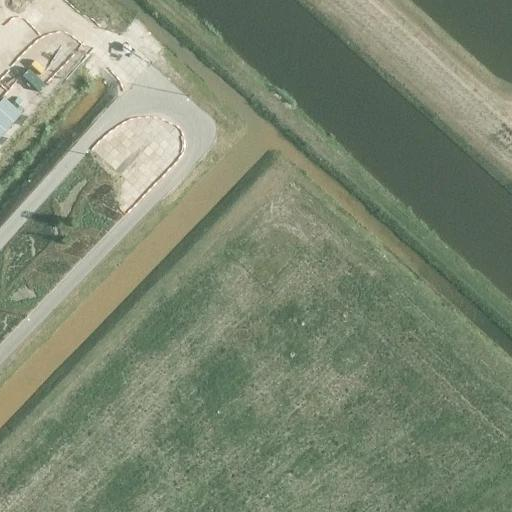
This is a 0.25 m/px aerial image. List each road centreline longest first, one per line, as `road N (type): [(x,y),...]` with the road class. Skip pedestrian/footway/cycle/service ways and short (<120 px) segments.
road 1 (unclassified): [(0,356),(203,142),(196,124),(145,78),(0,239)]
road 2 (unknown): [(145,78),(135,62),(44,0)]
